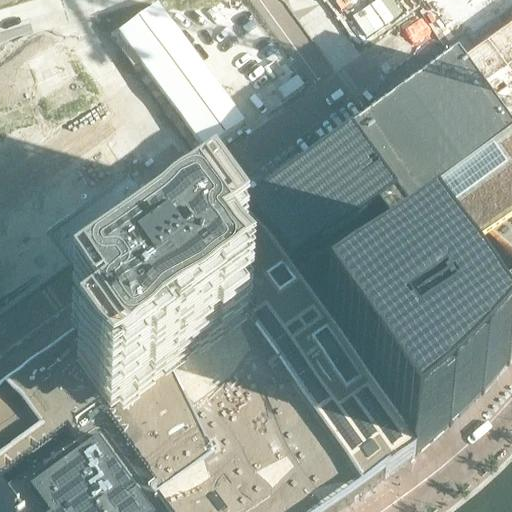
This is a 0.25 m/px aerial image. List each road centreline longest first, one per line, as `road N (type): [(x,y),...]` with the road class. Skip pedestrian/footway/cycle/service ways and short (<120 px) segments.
road 1 (residential): [(0,338),(356,78)]
road 2 (residential): [(511,417),(402,511)]
road 3 (residential): [(0,33),(116,0)]
